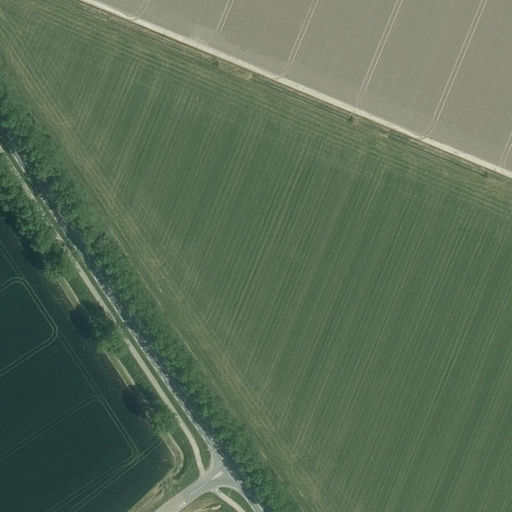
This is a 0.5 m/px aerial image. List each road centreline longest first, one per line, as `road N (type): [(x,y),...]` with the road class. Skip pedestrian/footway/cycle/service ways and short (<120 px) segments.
road 1 (track): [(511,176),(84,0)]
road 2 (secondary): [(227,461),(0,121)]
